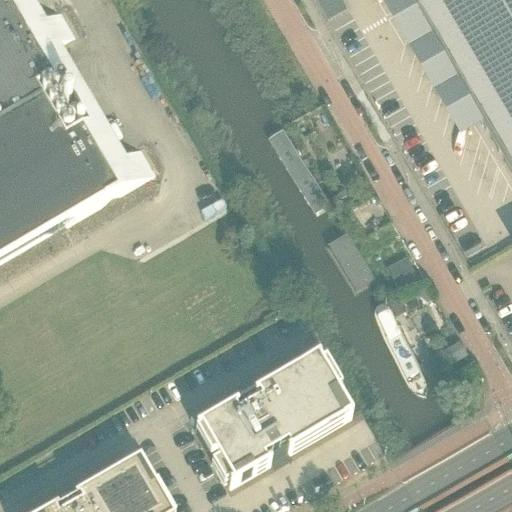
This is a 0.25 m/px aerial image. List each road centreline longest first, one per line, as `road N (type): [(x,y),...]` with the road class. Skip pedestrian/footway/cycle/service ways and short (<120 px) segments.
road 1 (unclassified): [(511,393),(280,0)]
road 2 (secondary): [(511,438),(384,511)]
